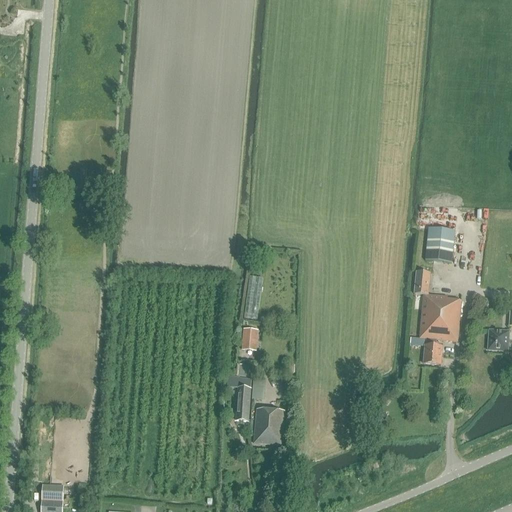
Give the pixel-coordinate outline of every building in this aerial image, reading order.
[(455,232),(429,229),(425,262),(452,265),(455,232)] [(423,296),(428,297),(430,274),(416,273),(414,295),(423,296)] [(257,321),(263,279),(250,277),(244,319),(257,321)] [(423,296),(419,339),(426,340),(436,341),(457,342),(460,301),(446,300),(447,298),(428,297),(423,296)] [(258,353),(259,332),(244,331),(243,352),(258,353)] [(508,353),(509,333),(490,332),(488,351),(508,353)] [(436,341),(426,340),(426,347),(424,347),(423,365),(441,366),(442,348),(435,348),(436,341)] [(250,390),(239,389),(237,421),(249,422),(250,390)] [(282,448),(285,413),(257,411),(254,445),(282,448)] [(42,511),(62,511),(64,489),(44,488),(42,511)]
